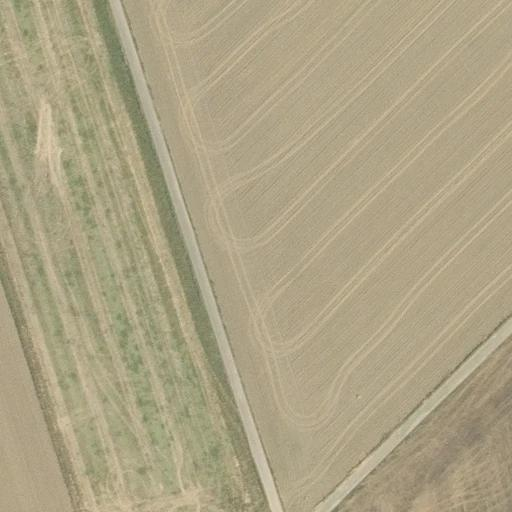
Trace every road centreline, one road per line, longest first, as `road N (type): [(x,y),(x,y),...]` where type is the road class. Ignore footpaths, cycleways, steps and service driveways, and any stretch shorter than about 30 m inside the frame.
road 1 (track): [(116,0),(279,511)]
road 2 (track): [(511,329),(321,511)]
